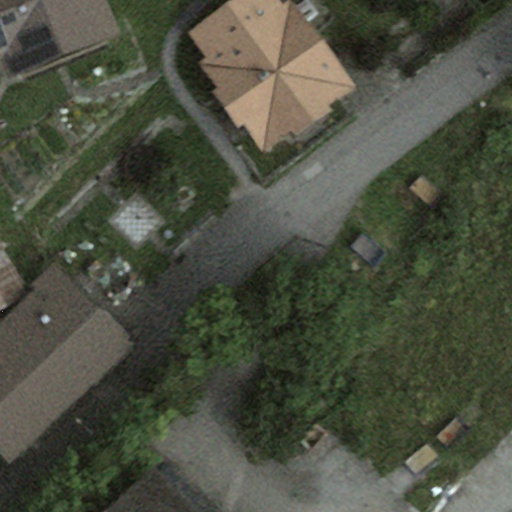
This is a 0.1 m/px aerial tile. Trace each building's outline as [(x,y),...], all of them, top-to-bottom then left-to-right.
[(16,66),(99,32),(86,0),(0,0),(0,54),(10,51),(16,66)] [(264,146),(339,93),(293,29),(316,13),(307,0),(259,0),(201,41),(220,67),(212,72),(264,146)] [(0,314),(23,301),(0,259),(0,314)] [(119,349),(53,281),(0,331),(0,439),(11,451),(119,349)] [(171,511),(156,496),(139,511),(171,511)]
